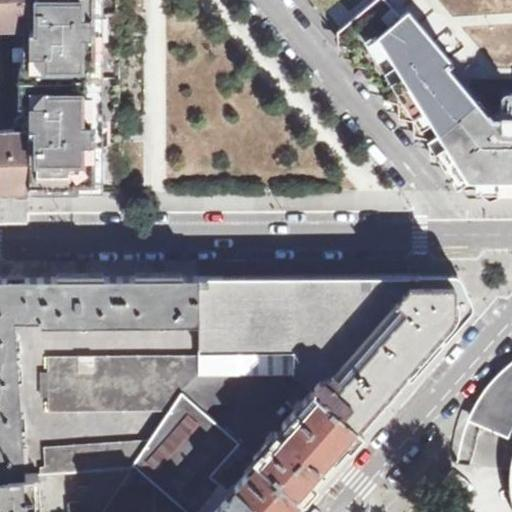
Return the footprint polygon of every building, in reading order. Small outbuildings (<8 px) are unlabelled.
[(0,0),(0,26),(30,27),(30,49),(35,49),(35,66),(29,67),(29,84),(29,95),(23,95),(23,113),(29,113),(29,128),(0,127),(0,191),(80,192),(80,179),(92,179),(92,92),(88,92),(88,62),(92,62),(92,0),(0,0)] [(511,0),(314,0),(317,3),(313,6),(328,24),(432,146),(440,156),(448,148),(450,158),(452,166),(457,173),(463,180),(469,184),(475,187),(484,190),(511,189),(511,0)] [(374,274),(199,275),(200,322),(200,355),(200,373),(286,373),(300,373),(315,386),(364,430),(382,410),(471,308),(470,306),(468,306),(454,276),(454,273),(453,272),(451,274),(374,274)] [(200,322),(199,275),(144,275),(87,276),(43,276),(0,276),(0,475),(26,473),(16,318),(42,318),(42,323),(200,322)] [(200,373),(200,355),(50,357),(51,411),(171,409),(183,392),(200,373)] [(472,421),(509,436),(511,430),(511,366),(508,370),(500,379),(487,394),(479,407),(472,421)] [(183,392),(205,411),(214,401),(270,402),(270,396),(281,396),(282,382),(286,383),(286,373),(200,373),(183,392)] [(258,460),(303,499),(364,430),(315,386),(283,423),(287,426),(280,434),(276,430),(254,456),(258,460)] [(205,411),(183,392),(171,409),(150,440),(135,462),(136,464),(191,511),(213,511),(231,491),(211,474),(231,452),(239,460),(248,449),(205,411)] [(511,438),(504,437),(497,465),(511,477),(511,438)] [(135,462),(150,440),(46,447),(47,466),(42,466),(43,473),(92,470),(134,466),(136,464),(135,462)] [(213,511),(292,511),(303,499),(258,460),(231,491),(213,511)] [(191,511),(136,464),(134,466),(102,511),(191,511)] [(102,511),(134,466),(92,470),(93,485),(81,486),(82,501),(70,502),(70,511),(102,511)] [(42,511),(40,472),(26,473),(0,475),(0,511),(42,511)]
